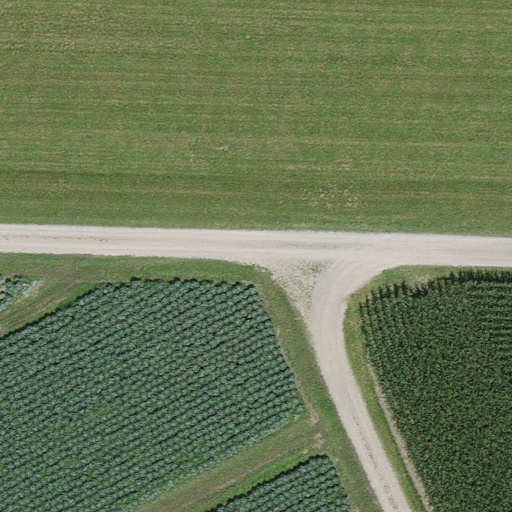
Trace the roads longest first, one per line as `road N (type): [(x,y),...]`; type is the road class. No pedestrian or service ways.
road 1 (track): [(511,261),(0,245)]
road 2 (track): [(402,511),(316,321),(333,256)]
